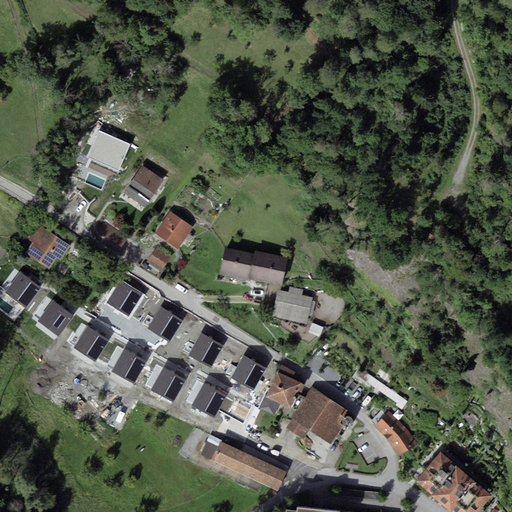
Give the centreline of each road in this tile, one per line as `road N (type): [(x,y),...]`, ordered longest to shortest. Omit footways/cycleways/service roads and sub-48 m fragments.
road 1 (unclassified): [(388,484),(389,452),(347,405),(0,183)]
road 2 (track): [(461,213),(456,190),(475,99),(455,0)]
road 3 (residential): [(388,484),(324,477),(261,511)]
